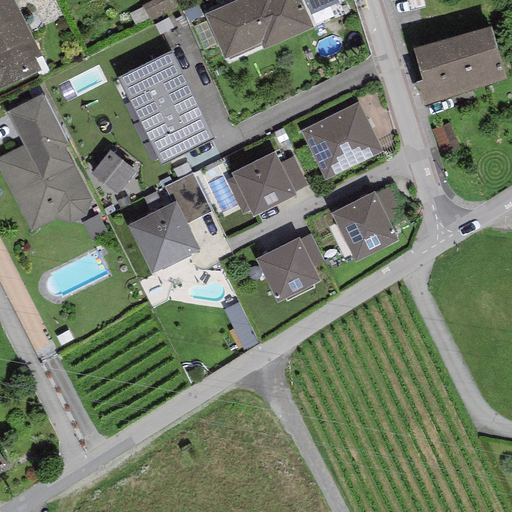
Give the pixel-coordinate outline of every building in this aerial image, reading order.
[(17,0),(0,0),(0,84),(41,65),(36,54),(42,51),(17,0)] [(143,22),(180,6),(177,0),(155,0),(137,8),(143,22)] [(221,0),(205,7),(224,52),(227,51),(229,57),(314,21),(304,0),(221,0)] [(311,0),(316,9),(334,0),(311,0)] [(491,31),(413,55),(423,86),(416,88),(423,110),(507,84),(491,31)] [(118,70),(139,113),(193,86),(172,44),(118,70)] [(215,131),(193,86),(139,113),(161,157),(215,131)] [(42,88),(7,105),(25,141),(0,152),(0,167),(31,228),(57,216),(70,220),(86,211),(91,196),(72,159),(74,158),(65,141),(68,139),(42,88)] [(359,98),(302,127),(326,174),(383,146),(359,98)] [(116,144),(95,168),(120,190),(141,165),(116,144)] [(274,145),(231,166),(235,174),(226,178),(242,210),(252,205),(253,209),(296,187),(281,159),(274,145)] [(292,153),(281,159),(296,187),(307,182),(292,153)] [(164,183),(171,197),(177,195),(188,218),(211,208),(193,169),(164,183)] [(392,182),(376,189),(391,218),(401,213),(392,182)] [(374,184),(330,206),(355,254),(398,233),(391,218),(376,189),(374,184)] [(171,197),(128,218),(151,266),(200,242),(188,218),(177,195),(171,197)] [(299,229),(256,251),(277,294),(320,273),(314,261),(323,256),(310,229),(301,234),(299,229)] [(0,466),(9,460),(0,445),(0,466)]
